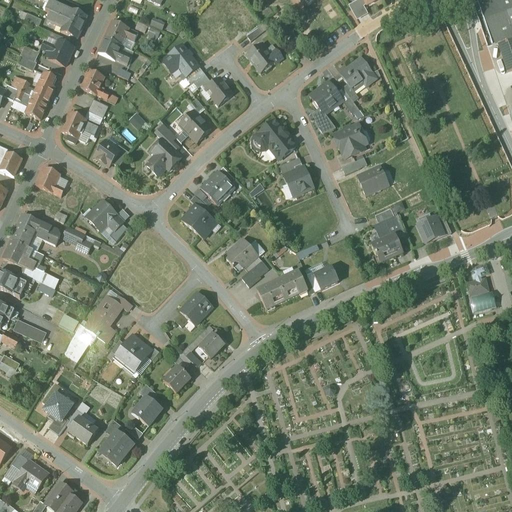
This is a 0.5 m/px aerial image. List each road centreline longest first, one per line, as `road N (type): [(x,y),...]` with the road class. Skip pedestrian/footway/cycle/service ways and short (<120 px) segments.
road 1 (tertiary): [(263,346),(486,245)]
road 2 (tertiary): [(119,502),(209,392),(263,346)]
road 3 (residential): [(284,92),(421,0)]
road 4 (residential): [(511,151),(447,0)]
road 5 (residential): [(110,0),(43,148)]
road 6 (residential): [(284,92),(348,223),(333,230)]
road 7 (residential): [(148,217),(262,108)]
road 8 (residential): [(119,502),(0,419)]
road 9 (residential): [(43,148),(148,217)]
